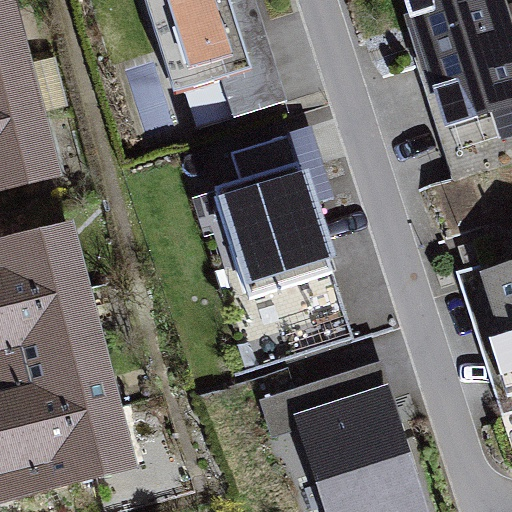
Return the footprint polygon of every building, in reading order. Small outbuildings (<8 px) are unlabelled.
[(9,0),(4,0),(0,1),(0,63),(24,57),(9,0)] [(229,0),(144,0),(175,96),(252,72),(229,0)] [(511,54),(494,0),(408,0),(447,122),(511,101),(511,54)] [(24,57),(0,63),(0,126),(39,116),(24,57)] [(39,116),(0,126),(0,188),(55,175),(39,116)] [(241,184),(216,192),(250,300),(333,274),(290,137),(232,155),(241,184)] [(69,230),(0,248),(0,311),(84,289),(69,230)] [(509,272),(490,278),(511,346),(511,264),(507,266),(509,272)] [(84,289),(0,311),(0,374),(100,348),(84,289)] [(100,348),(0,374),(0,437),(115,407),(100,348)] [(362,372),(297,393),(335,511),(418,511),(384,402),(373,405),(362,372)] [(115,407),(0,437),(0,462),(9,498),(131,466),(115,407)]
